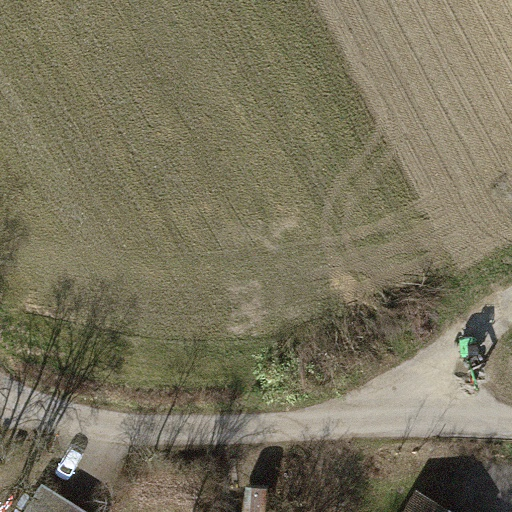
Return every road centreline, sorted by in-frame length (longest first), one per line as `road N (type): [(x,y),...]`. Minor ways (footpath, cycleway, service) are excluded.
road 1 (unclassified): [(511,424),(97,431),(0,395)]
road 2 (track): [(421,422),(437,375),(511,314)]
